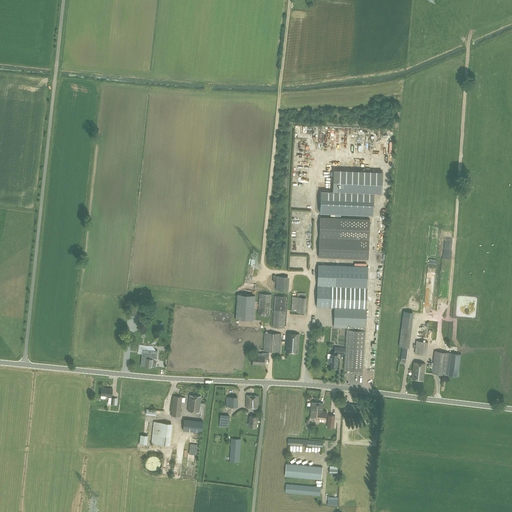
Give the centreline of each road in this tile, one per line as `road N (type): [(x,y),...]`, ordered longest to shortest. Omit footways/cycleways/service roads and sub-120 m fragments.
road 1 (unknown): [(364,392),(375,211),(386,181),(371,159),(328,161),(316,172),(303,385)]
road 2 (tertiary): [(511,409),(23,365)]
road 3 (unclassified): [(23,365),(63,0)]
road 4 (track): [(301,273),(262,265),(289,0)]
road 5 (track): [(468,36),(449,300),(438,316),(416,316)]
